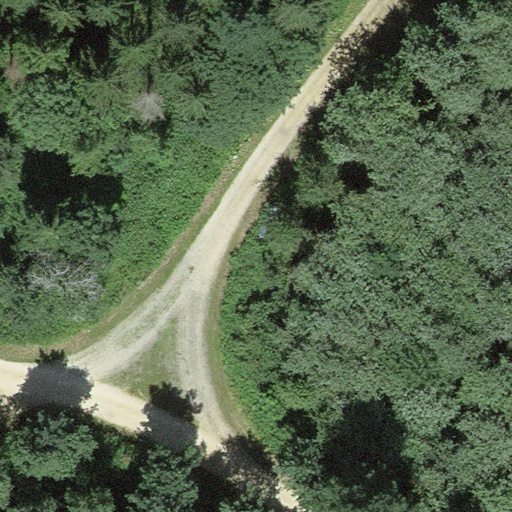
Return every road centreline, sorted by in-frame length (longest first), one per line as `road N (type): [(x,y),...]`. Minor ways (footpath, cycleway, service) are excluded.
road 1 (track): [(0,401),(50,359),(371,0)]
road 2 (track): [(0,351),(50,359),(280,511)]
